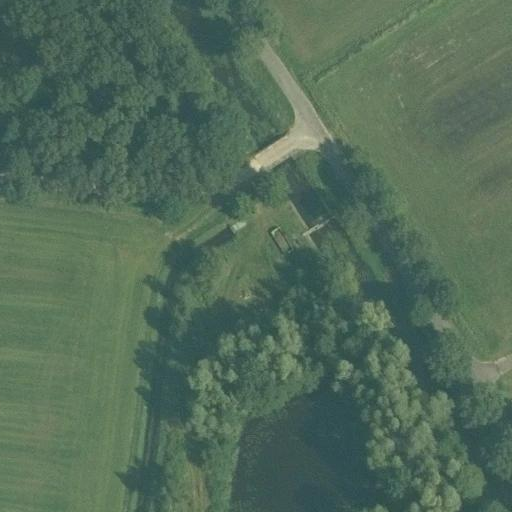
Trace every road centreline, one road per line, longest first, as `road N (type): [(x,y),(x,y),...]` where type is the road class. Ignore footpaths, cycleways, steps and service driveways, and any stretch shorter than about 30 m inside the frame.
road 1 (unclassified): [(511,433),(237,0)]
road 2 (track): [(318,125),(226,178),(152,189),(0,172)]
